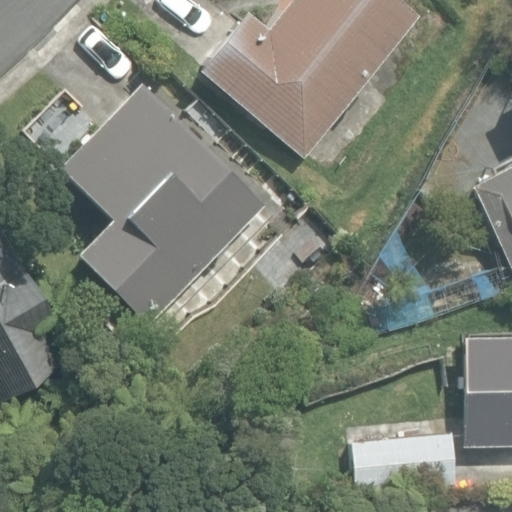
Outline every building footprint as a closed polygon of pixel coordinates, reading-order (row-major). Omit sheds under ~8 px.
[(291,152),(408,12),(394,0),(273,0),(259,17),(239,0),(186,65),(291,152)] [(144,321),(259,200),(131,79),(50,163),(101,212),(67,248),(144,321)] [(511,161),(463,185),(506,273),(511,270),(511,90),(505,94),(511,106),(511,161)] [(0,392),(67,358),(0,232),(0,392)] [(445,441),(511,440),(511,327),(444,328),(445,441)] [(341,433),(346,484),(442,475),(437,424),(341,433)]
